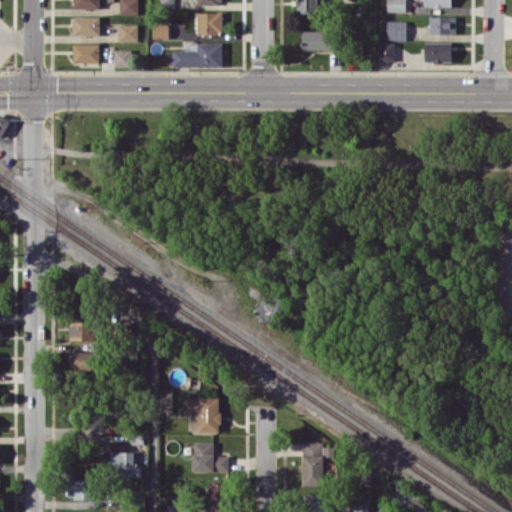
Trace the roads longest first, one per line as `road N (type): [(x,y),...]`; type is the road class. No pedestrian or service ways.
road 1 (tertiary): [(0,91),(511,92)]
road 2 (residential): [(33,90),(33,511)]
